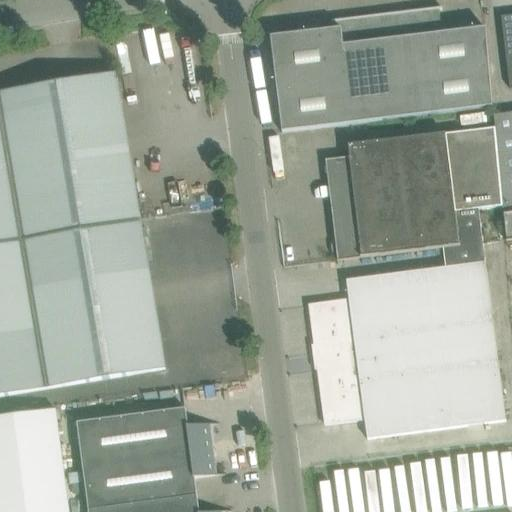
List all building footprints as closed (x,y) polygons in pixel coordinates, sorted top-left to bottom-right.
[(271,38),(282,134),(492,109),(486,29),(442,35),(439,10),(340,21),(331,22),(332,24),(334,23),(335,30),(271,38)] [(511,16),(501,18),(504,38),(510,90),(511,89),(511,16)] [(0,93),(0,120),(120,100),(116,74),(0,93)] [(0,120),(0,259),(143,235),(120,100),(0,120)] [(511,113),(494,117),(495,129),(502,209),(503,216),(511,214),(511,113)] [(361,260),(459,248),(483,245),(479,211),(502,209),(495,129),(348,147),(362,259),(361,259),(361,260)] [(511,214),(503,216),(507,241),(511,240),(511,214)] [(143,235),(0,259),(0,397),(165,370),(143,235)] [(483,245),(459,248),(461,267),(346,282),(349,301),(309,307),(325,426),(365,421),(367,441),(387,438),(506,422),(485,263),(483,245)] [(68,511),(55,410),(0,417),(0,511),(68,511)] [(77,424),(83,468),(213,451),(209,426),(220,425),(220,424),(188,428),(185,410),(77,424)] [(83,468),(89,511),(197,497),(195,479),(226,475),(226,474),(216,475),(213,451),(83,468)] [(343,478),(346,511),(422,511),(421,499),(407,501),(404,477),(373,481),(372,475),(343,478)] [(73,485),(74,496),(84,495),(83,484),(73,485)] [(89,511),(88,511),(231,511),(222,511),(199,511),(197,497),(89,511)]
